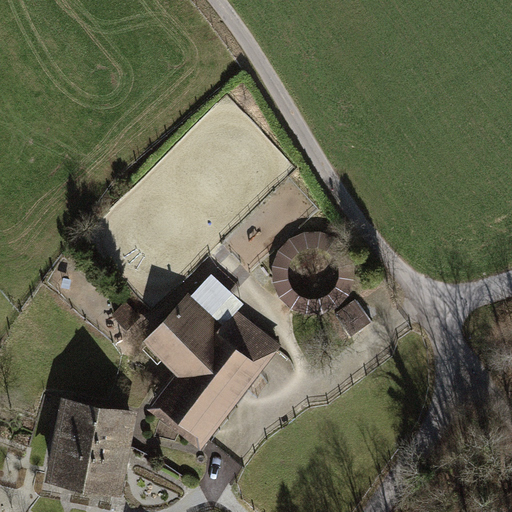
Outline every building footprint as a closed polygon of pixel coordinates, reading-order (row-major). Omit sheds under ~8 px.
[(355,297),(312,230),(261,263),(304,330),(355,297)] [(190,297),(155,334),(190,369),(164,404),(197,431),(251,360),(220,335),(225,328),(190,297)] [(126,302),(114,313),(128,328),(140,317),(126,302)] [(234,313),(225,328),(220,335),(251,360),(267,339),(234,313)] [(68,401),(62,431),(124,443),(130,413),(68,401)] [(124,443),(62,431),(53,477),(115,488),(124,443)]
